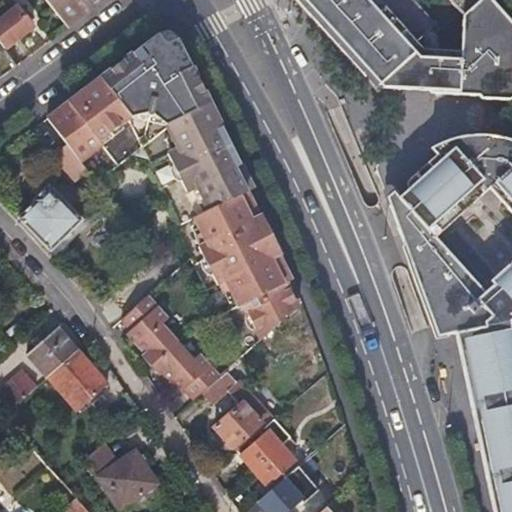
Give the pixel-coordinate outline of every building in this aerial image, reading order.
[(44,0),(66,29),(99,0),(44,0)] [(291,0),(383,98),(389,93),(385,88),(302,0),(291,0)] [(302,0),(385,88),(434,89),(436,94),(485,95),(488,99),(511,98),(511,23),(490,0),(480,0),(465,14),(464,49),(441,47),(440,38),(439,36),(438,35),(435,34),(432,33),(430,34),(429,35),(421,41),(383,0),(302,0)] [(451,0),(465,14),(480,0),(451,0)] [(0,44),(3,48),(17,38),(31,27),(17,8),(0,19),(0,44)] [(67,146),(78,162),(99,147),(95,142),(127,118),(142,114),(144,120),(147,117),(161,129),(173,153),(163,158),(183,197),(192,193),(204,217),(190,224),(197,236),(190,240),(197,253),(195,254),(214,292),(216,291),(220,300),(226,297),(235,313),(238,311),(256,346),(298,308),(289,288),(292,286),(279,261),(281,259),(264,222),(262,224),(250,196),(256,194),(183,46),(155,39),(47,120),(67,146)] [(511,143),(502,141),(489,140),(476,140),(465,142),(458,144),(451,146),(437,154),(442,160),(433,167),(415,183),(414,185),(413,193),(405,200),(413,210),(409,212),(444,316),(453,312),(460,339),(495,511),(511,511),(511,302),(511,303),(504,296),(503,297),(495,303),(441,240),(484,203),(496,193),(501,188),(511,198),(511,206),(510,208),(511,210),(511,143)] [(78,162),(67,146),(51,158),(71,186),(88,174),(78,162)] [(61,239),(64,236),(79,221),(45,187),(31,203),(33,204),(18,219),(17,221),(48,253),(49,251),(61,239)] [(511,206),(511,198),(501,188),(496,193),(510,208),(511,206)] [(409,212),(413,210),(405,200),(402,197),(401,195),(398,194),(396,194),(394,194),(392,195),(391,197),(390,198),(390,200),(390,202),(441,341),(460,339),(453,312),(444,316),(409,212)] [(66,245),(61,239),(49,251),(54,256),(66,245)] [(118,269),(123,263),(123,262),(118,259),(113,264),(118,269)] [(495,287),(503,297),(504,296),(511,303),(511,302),(511,287),(505,279),(495,287)] [(166,319),(147,299),(125,318),(135,329),(130,334),(128,336),(146,357),(143,360),(151,368),(178,345),(160,325),(166,319)] [(135,329),(125,318),(120,323),(130,334),(135,329)] [(47,380),(76,354),(57,331),(25,359),(44,381),(47,380)] [(193,362),(178,345),(151,368),(158,375),(161,373),(179,393),(182,390),(187,385),(198,397),(217,380),(219,378),(200,356),(193,362)] [(106,388),(76,354),(47,380),(52,386),(76,413),(106,388)] [(217,380),(237,402),(239,399),(244,404),(250,398),(226,372),(219,378),(217,380)] [(33,391),(26,383),(19,375),(10,382),(15,387),(0,399),(0,412),(4,417),(15,407),(33,391)] [(46,391),(52,386),(47,380),(44,381),(41,384),(46,391)] [(187,385),(182,390),(193,402),(198,397),(187,385)] [(231,446),(245,432),(258,419),(244,404),(239,399),(237,402),(212,426),(231,446)] [(25,419),(15,407),(4,417),(14,429),(25,419)] [(269,418),(234,451),(252,469),(286,436),(269,418)] [(286,436),(252,469),(268,486),(294,461),(285,451),(293,443),(286,436)] [(94,479),(106,496),(116,511),(119,511),(156,486),(134,453),(94,479)] [(84,474),(79,467),(70,476),(74,481),(84,474)] [(259,502),(268,511),(286,511),(303,497),(285,478),(259,502)]
